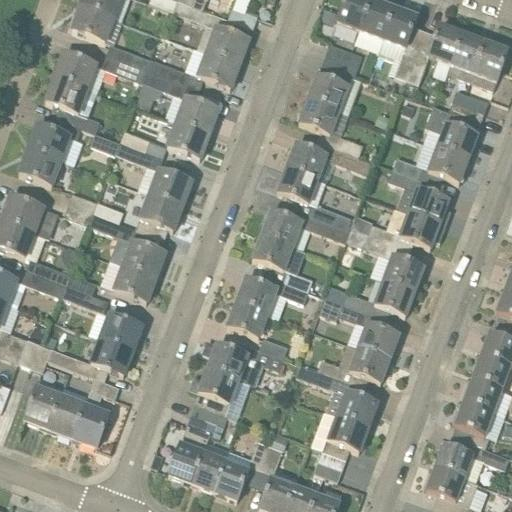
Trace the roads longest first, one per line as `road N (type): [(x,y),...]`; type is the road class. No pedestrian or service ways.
road 1 (residential): [(111,507),(303,0)]
road 2 (residential): [(380,511),(511,149)]
road 3 (residential): [(0,129),(47,0)]
